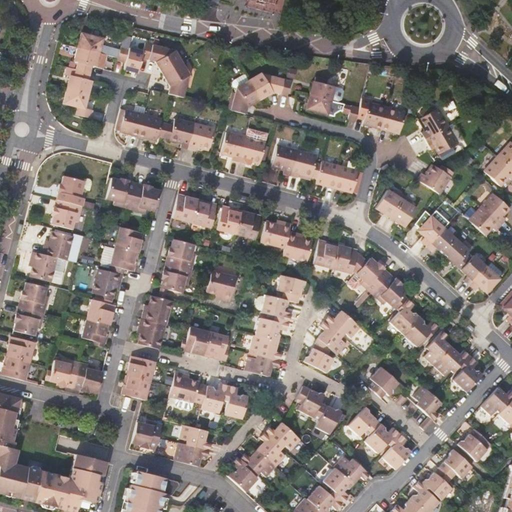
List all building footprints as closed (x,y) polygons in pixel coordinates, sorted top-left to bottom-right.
[(81,34),(77,48),(105,56),(117,59),(116,61),(124,63),(127,48),(130,38),(123,36),(121,46),(120,46),(119,50),(100,46),(102,40),(81,34)] [(124,63),(122,69),(136,72),(136,71),(139,58),(147,60),(151,45),(144,43),(142,51),(127,48),(124,63)] [(151,45),(147,60),(154,62),(161,74),(181,63),(174,51),(151,45)] [(105,56),(77,48),(73,62),(76,63),(74,69),(90,73),(91,66),(101,69),(102,69),(105,56)] [(188,76),(181,63),(161,74),(169,88),(167,94),(173,96),(183,98),(188,76)] [(70,76),(66,90),(88,95),(91,81),(88,80),(90,73),(74,69),(67,67),(65,75),(70,76)] [(286,68),(284,77),(291,79),(294,70),(286,68)] [(234,88),(248,81),(244,74),(230,81),(228,84),(230,87),(234,88)] [(261,74),(248,81),(259,99),(268,93),(277,95),(282,80),(261,74)] [(311,81),(307,96),(328,101),(328,99),(332,86),(324,84),(325,79),(313,76),(312,81),(311,81)] [(282,80),(277,95),(285,97),(289,82),(282,80)] [(234,88),(229,110),(244,114),(246,106),(259,99),(248,81),(234,88)] [(339,88),(332,86),(328,99),(336,101),(339,99),(341,91),(339,88)] [(88,95),(66,90),(63,103),(77,107),(75,114),(90,118),(92,110),(84,108),(88,95)] [(328,101),(307,96),(303,109),(324,115),(328,101)] [(328,101),(324,115),(331,116),(335,103),(328,101)] [(360,124),(378,129),(384,107),(366,103),(360,124)] [(356,108),(349,106),(345,120),(353,122),(356,108)] [(384,107),(378,129),(396,133),(402,112),(384,107)] [(419,132),(422,138),(445,125),(435,107),(432,109),(426,113),(423,109),(417,112),(420,117),(416,119),(422,130),(419,132)] [(119,108),(113,130),(137,136),(142,115),(119,108)] [(161,119),(142,115),(137,136),(155,141),(156,137),(160,122),(161,119)] [(179,147),(187,149),(194,124),(173,118),(172,125),(168,140),(180,143),(179,147)] [(165,123),(160,122),(156,137),(161,138),(165,123)] [(172,125),(165,123),(161,138),(168,140),(172,125)] [(194,124),(187,149),(194,151),(195,146),(207,149),(213,129),(194,124)] [(445,125),(422,138),(426,145),(430,143),(436,153),(455,142),(445,125)] [(246,129),(244,137),(263,142),(266,134),(246,129)] [(238,162),(244,137),(225,132),(219,153),(231,156),(230,160),(238,162)] [(244,137),(238,162),(245,164),(249,165),(250,160),(258,162),(263,142),(244,137)] [(495,156),(511,172),(511,144),(508,141),(495,156)] [(288,175),(295,150),(276,145),(270,166),(282,169),(281,173),(288,175)] [(295,150),(288,175),(296,177),(298,172),(309,175),(315,177),(319,162),(313,161),(315,155),(295,150)] [(511,177),(511,172),(495,156),(481,171),(497,186),(506,176),(510,180),(511,177)] [(345,164),(345,167),(356,170),(358,164),(351,162),(351,160),(348,159),(345,161),(344,164),(345,164)] [(315,177),(314,182),(332,186),(338,165),(319,160),(319,162),(315,177)] [(389,170),(385,163),(384,163),(381,165),(380,167),(378,169),(382,175),(389,170)] [(419,173),(414,180),(436,194),(447,177),(442,174),(445,169),(439,165),(437,169),(429,164),(422,175),(419,173)] [(345,167),(338,165),(332,186),(351,191),(357,170),(356,170),(345,167)] [(450,172),(445,169),(442,174),(447,177),(450,172)] [(57,193),(55,199),(81,206),(82,202),(85,191),(81,190),(83,181),(62,176),(60,185),(58,185),(56,192),(57,193)] [(113,204),(129,208),(136,182),(129,181),(129,179),(120,177),(120,178),(111,176),(106,199),(114,201),(113,204)] [(84,180),(83,181),(81,190),(85,191),(89,192),(91,183),(91,181),(90,180),(89,179),(88,178),(87,178),(86,178),(85,179),(84,180)] [(141,184),(136,182),(129,208),(144,212),(145,208),(154,211),(159,189),(150,187),(151,185),(142,182),(141,184)] [(373,208),(388,217),(402,195),(394,189),(391,193),(385,189),(373,208)] [(192,198),(177,194),(171,218),(191,223),(196,202),(191,201),(192,198)] [(492,194),(480,207),(499,224),(504,218),(501,216),(507,208),(492,194)] [(402,195),(388,217),(403,227),(415,208),(409,205),(411,200),(402,195)] [(81,206),(55,199),(53,206),(52,206),(50,216),(52,216),(50,224),(71,230),(73,221),(77,222),(81,206)] [(196,202),(191,223),(210,228),(216,204),(208,202),(208,204),(202,203),(202,200),(197,199),(196,202)] [(240,214),(241,211),(234,209),(233,212),(227,210),(228,207),(222,206),(216,229),(235,234),(240,214)] [(499,224),(480,207),(467,221),(470,223),(482,235),(484,236),(491,228),(493,230),(499,224)] [(245,215),(240,214),(235,234),(254,239),(260,216),(246,212),(245,215)] [(420,240),(426,245),(443,227),(430,215),(416,230),(423,236),(420,240)] [(260,241),(284,247),(288,229),(290,222),(283,220),(282,223),(278,222),(279,219),(276,218),(275,222),(265,220),(260,241)] [(443,227),(426,245),(432,250),(435,247),(442,253),(456,239),(443,227)] [(119,228),(115,247),(134,251),(137,252),(139,247),(136,246),(138,239),(140,240),(142,233),(124,229),(119,228)] [(296,231),(288,229),(284,247),(282,255),(307,262),(312,240),(301,237),(302,236),(296,234),(296,231)] [(43,247),(41,255),(56,258),(66,261),(72,236),(51,231),(49,242),(47,241),(45,248),(43,247)] [(87,250),(91,237),(84,235),(80,249),(87,250)] [(186,242),(172,239),(170,247),(168,246),(166,255),(167,255),(165,264),(191,270),(196,253),(192,252),(194,244),(186,242)] [(456,239),(442,253),(455,265),(468,250),(471,246),(464,239),(460,243),(456,239)] [(318,240),(312,264),(331,269),(336,247),(337,245),(318,240)] [(342,249),(336,247),(331,269),(352,274),(352,272),(354,273),(365,261),(356,253),(356,250),(343,246),(342,249)] [(134,251),(115,247),(110,267),(124,270),(132,272),(136,257),(133,257),(134,251)] [(468,250),(455,265),(459,269),(473,255),(468,250)] [(41,255),(32,253),(30,260),(33,261),(31,267),(32,268),(30,277),(50,283),(53,270),(56,258),(41,255)] [(462,280),(468,285),(485,266),(473,255),(459,269),(466,276),(462,280)] [(365,261),(354,273),(361,279),(358,282),(371,293),(388,274),(382,269),(383,268),(376,262),(375,263),(369,257),(365,261)] [(191,270),(165,264),(164,269),(163,269),(160,279),(162,280),(160,288),(166,289),(182,293),(184,285),(187,285),(191,270)] [(485,266),(468,285),(474,290),(478,286),(485,293),(498,278),(485,266)] [(109,269),(108,275),(121,278),(123,272),(109,269)] [(53,270),(50,283),(60,285),(63,273),(53,270)] [(210,275),(206,291),(216,294),(215,295),(222,297),(221,299),(229,301),(236,277),(211,271),(210,275)] [(94,294),(112,299),(114,293),(115,293),(117,286),(119,287),(121,278),(108,275),(97,272),(91,293),(94,294)] [(388,274),(371,293),(383,304),(385,302),(391,307),(392,306),(396,310),(406,299),(401,295),(405,291),(398,284),(400,283),(394,277),(392,278),(388,274)] [(303,281),(281,275),(277,290),(284,291),(282,299),(288,301),(298,303),(302,287),(305,286),(306,282),(303,281)] [(20,300),(18,307),(44,314),(48,297),(44,296),(46,288),(26,283),(23,293),(21,292),(19,300),(20,300)] [(504,318),(510,323),(511,321),(511,291),(510,290),(497,304),(500,307),(507,314),(504,318)] [(282,299),(265,295),(264,297),(261,310),(260,312),(274,316),(273,319),(288,322),(290,313),(283,311),(284,307),(287,308),(288,301),(282,299)] [(165,325),(166,325),(172,301),(163,299),(158,298),(150,296),(148,305),(147,305),(145,312),(142,311),(140,319),(165,325)] [(365,300),(361,296),(354,304),(358,307),(365,300)] [(257,309),(261,310),(264,297),(263,297),(262,297),(260,297),(258,297),(257,298),(256,301),(255,303),(255,305),(255,306),(256,308),(257,309)] [(389,323),(402,335),(418,317),(413,312),(410,313),(408,311),(413,305),(406,299),(396,310),(399,312),(389,323)] [(90,300),(86,319),(106,324),(108,318),(111,319),(114,306),(110,305),(92,300),(90,300)] [(44,314),(18,307),(17,314),(16,314),(13,324),(15,324),(13,332),(34,337),(36,329),(40,330),(44,314)] [(349,317),(341,310),(335,316),(338,319),(337,321),(334,318),(329,314),(324,320),(342,336),(345,333),(351,338),(360,327),(349,317)] [(418,317),(402,335),(415,347),(426,335),(428,337),(437,327),(430,320),(424,326),(422,325),(423,321),(418,317)] [(288,322),(273,319),(273,321),(259,318),(255,335),(278,341),(279,336),(278,333),(278,330),(286,332),(288,322)] [(106,324),(86,319),(80,339),(92,342),(104,345),(106,338),(103,337),(105,330),(108,331),(109,325),(106,324)] [(165,325),(140,319),(139,325),(141,325),(139,334),(140,335),(138,344),(159,349),(165,325)] [(342,336),(324,320),(319,325),(324,329),(327,332),(325,334),(321,332),(316,338),(329,349),(336,355),(346,343),(340,339),(342,336)] [(198,350),(204,352),(209,331),(189,326),(186,338),(183,350),(197,353),(198,350)] [(423,357),(433,367),(451,347),(445,342),(443,345),(440,342),(443,339),(447,335),(441,330),(425,348),(428,351),(423,357)] [(204,352),(203,355),(209,356),(210,353),(215,355),(214,358),(222,360),(225,348),(228,336),(209,331),(204,352)] [(255,335),(252,335),(248,353),(279,361),(280,354),(275,352),(272,351),(273,348),(276,349),(278,341),(255,335)] [(426,335),(415,347),(418,349),(428,337),(426,335)] [(10,351),(8,357),(30,362),(35,343),(11,337),(7,351),(10,351)] [(329,349),(316,338),(308,355),(305,356),(302,361),(325,373),(333,359),(326,355),(329,349)] [(451,347),(433,367),(444,377),(449,370),(452,373),(458,367),(458,366),(469,355),(463,350),(459,354),(456,357),(454,355),(456,352),(451,347)] [(279,361),(248,353),(243,370),(268,377),(270,369),(267,368),(268,366),(271,366),(277,368),(279,361)] [(469,355),(458,366),(458,367),(461,369),(451,379),(466,392),(482,374),(477,370),(474,371),(472,369),(477,363),(469,355)] [(8,357),(5,356),(4,362),(7,363),(5,369),(2,368),(0,376),(25,382),(30,362),(8,357)] [(155,362),(131,356),(127,371),(130,371),(128,377),(150,382),(155,362)] [(58,386),(73,389),(79,363),(63,359),(62,363),(55,361),(52,372),(49,382),(58,384),(58,386)] [(79,363),(73,389),(80,391),(80,392),(88,394),(89,393),(97,395),(103,373),(94,371),(95,367),(79,363)] [(398,383),(380,367),(369,378),(372,382),(368,386),(381,398),(385,393),(389,396),(392,392),(392,389),(398,383)] [(175,371),(169,396),(193,402),(193,400),(198,384),(198,381),(189,379),(189,377),(182,376),(183,373),(175,371)] [(128,377),(126,376),(124,382),(127,383),(126,388),(123,387),(121,395),(142,400),(145,401),(150,382),(128,377)] [(202,402),(201,408),(218,413),(221,399),(224,400),(228,385),(219,383),(217,391),(214,390),(213,387),(207,385),(207,386),(202,402)] [(207,386),(198,384),(193,400),(202,402),(207,386)] [(228,385),(224,400),(227,401),(224,414),(241,418),(246,395),(241,394),(237,396),(235,395),(237,387),(228,385)] [(302,385),(294,401),(301,404),(298,410),(312,417),(319,402),(324,394),(319,392),(317,393),(314,395),(311,393),(312,390),(302,385)] [(432,395),(423,386),(412,397),(418,402),(416,405),(428,417),(433,421),(438,415),(434,411),(432,409),(434,407),(436,409),(441,403),(432,395)] [(497,387),(480,405),(491,416),(496,410),(499,413),(511,398),(511,391),(509,389),(505,394),(503,396),(501,395),(503,392),(497,387)] [(20,400),(0,395),(0,460),(0,461),(0,494),(24,501),(27,490),(32,492),(30,502),(65,511),(68,501),(73,502),(70,511),(93,511),(106,463),(75,455),(69,479),(21,466),(20,470),(13,468),(14,465),(18,450),(12,448),(14,442),(12,441),(17,422),(12,421),(14,413),(16,413),(18,408),(20,400)] [(511,398),(499,413),(498,414),(509,424),(511,421),(511,398)] [(326,406),(319,402),(312,417),(308,424),(323,431),(326,424),(332,427),(340,411),(335,408),(334,409),(331,411),(328,410),(326,406)] [(364,432),(368,436),(380,423),(368,412),(369,411),(364,406),(362,409),(347,426),(359,437),(364,432)] [(12,421),(17,422),(20,409),(18,408),(16,413),(14,413),(12,421)] [(419,427),(423,431),(433,421),(428,417),(419,427)] [(136,422),(131,443),(141,446),(140,447),(149,450),(149,448),(155,450),(162,424),(146,420),(145,424),(136,422)] [(300,439),(283,424),(282,423),(275,430),(270,426),(265,432),(282,448),(285,445),(290,450),(300,439)] [(385,427),(380,423),(368,436),(364,441),(377,453),(387,443),(389,445),(399,434),(392,428),(387,433),(384,431),(385,427)] [(195,428),(182,425),(179,439),(186,441),(185,445),(209,450),(211,442),(205,441),(201,440),(202,436),(205,437),(207,431),(195,428)] [(479,434),(473,429),(465,438),(467,439),(465,441),(459,441),(456,444),(476,462),(492,445),(490,444),(479,434)] [(282,448),(265,432),(260,437),(264,441),(257,449),(276,467),(286,456),(280,450),(282,448)] [(399,434),(389,445),(391,447),(381,457),(394,470),(411,452),(406,448),(403,448),(401,446),(406,440),(399,434)] [(209,450),(185,445),(185,448),(177,446),(174,460),(198,467),(200,459),(197,458),(198,455),(201,455),(207,457),(209,450)] [(276,467),(257,449),(249,457),(245,453),(240,459),(250,469),(257,475),(260,472),(266,477),(276,467)] [(471,467),(451,449),(448,453),(449,458),(446,461),(444,461),(438,467),(451,479),(455,474),(460,478),(471,467)] [(369,474),(351,457),(349,460),(343,455),(333,466),(335,467),(353,484),(358,478),(356,475),(358,473),(360,475),(364,479),(369,474)] [(240,459),(238,457),(232,464),(237,469),(236,471),(232,471),(227,476),(247,494),(259,480),(249,471),(250,469),(240,459)] [(511,511),(511,465),(509,467),(511,471),(502,499),(506,501),(503,509),(500,508),(498,511),(511,511)] [(353,484),(335,467),(323,480),(333,490),(331,492),(342,503),(349,495),(344,490),(346,487),(349,487),(353,484)] [(425,478),(421,482),(430,490),(440,500),(451,488),(446,484),(451,479),(438,467),(431,475),(432,477),(430,479),(425,478)] [(176,482),(135,471),(131,485),(124,511),(157,511),(158,510),(161,511),(163,500),(161,499),(162,494),(170,496),(177,486),(178,484),(177,483),(176,482)] [(421,482),(419,480),(412,488),(417,492),(415,495),(413,494),(408,499),(422,511),(427,511),(437,502),(427,493),(430,490),(421,482)] [(124,511),(131,485),(129,484),(122,511),(121,511),(124,511)] [(342,503),(331,492),(329,494),(319,485),(306,498),(321,511),(327,511),(329,510),(328,507),(330,505),(336,510),(342,503)] [(321,511),(306,498),(305,497),(295,508),(298,511),(321,511)] [(422,511),(408,499),(403,504),(404,507),(401,510),(397,505),(390,511),(422,511)] [(68,501),(65,511),(69,511),(70,511),(73,502),(68,501)]
